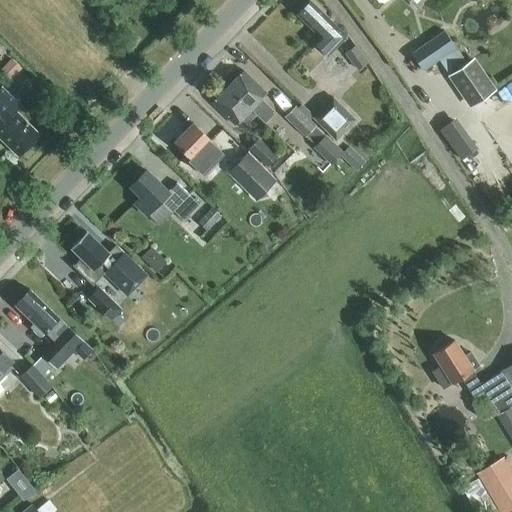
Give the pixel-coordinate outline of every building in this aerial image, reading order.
[(406,0),(417,10),(426,0),(406,0)] [(327,56),(344,38),(331,26),(333,24),(309,2),(297,15),(319,36),(314,43),(327,56)] [(448,75),(466,63),(456,49),(443,32),(410,53),(423,71),(438,61),(448,75)] [(361,75),(371,68),(367,62),(368,62),(356,46),(345,54),(357,69),(361,75)] [(469,108),(496,90),(473,58),(466,63),(448,75),(447,76),(469,108)] [(4,70),(13,79),(21,71),(12,62),(4,70)] [(229,86),(266,122),(275,113),(260,99),(266,93),(243,71),(229,86)] [(0,85),(0,138),(18,156),(28,145),(32,145),(35,142),(35,138),(38,135),(15,113),(22,106),(1,85),(0,85)] [(265,123),(266,122),(229,86),(211,103),(234,126),(240,119),(246,125),(256,115),(265,123)] [(335,142),(356,120),(332,96),(311,118),(335,142)] [(315,146),(324,136),(315,127),(316,126),(296,107),(284,117),(305,137),(305,136),(315,146)] [(466,158),(482,148),(460,117),(445,127),(466,158)] [(192,124),(174,143),(188,156),(185,158),(201,174),(212,163),(222,152),(192,124)] [(331,166),(343,152),(324,136),(315,146),(312,149),(331,166)] [(267,168),(278,156),(259,138),(248,149),(267,168)] [(256,202),(276,181),(247,152),(226,173),(256,202)] [(168,192),(146,171),(130,187),(140,197),(133,204),(146,216),(159,202),(171,214),(173,212),(183,221),(199,205),(176,183),(168,192)] [(209,203),(199,217),(215,229),(226,215),(209,203)] [(87,232),(71,248),(79,256),(71,264),(93,284),(104,273),(127,295),(147,275),(118,246),(117,246),(110,254),(87,232)] [(156,273),(167,262),(151,247),(140,258),(156,273)] [(110,321),(122,310),(99,287),(87,299),(110,321)] [(30,290),(15,306),(34,324),(31,327),(41,337),(45,333),(54,343),(42,355),(32,366),(41,377),(53,365),(57,369),(83,342),(71,330),(59,319),(59,318),(30,290)] [(454,341),(433,354),(440,366),(450,382),(460,375),(461,377),(473,397),(484,391),(498,413),(495,415),(511,442),(511,364),(480,384),(471,371),(479,366),(470,352),(464,357),(454,341)] [(0,386),(0,375),(13,362),(0,350),(0,392),(3,389),(0,386)] [(32,366),(20,377),(39,398),(51,387),(44,379),(41,377),(32,366)] [(511,462),(508,456),(478,473),(501,511),(506,511),(511,508),(511,462)] [(11,476),(29,498),(42,488),(24,466),(11,476)] [(53,511),(56,510),(48,500),(36,510),(31,504),(21,511),(53,511)]
